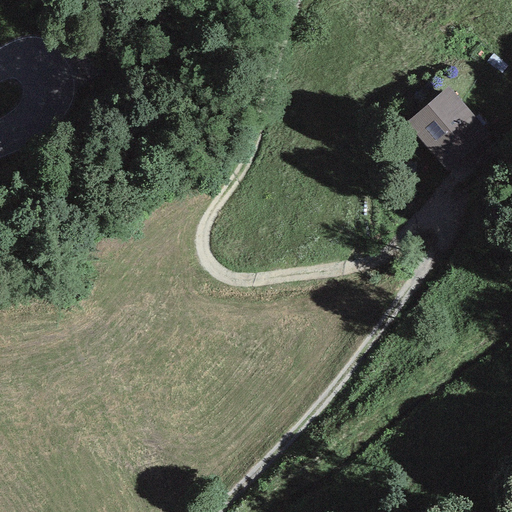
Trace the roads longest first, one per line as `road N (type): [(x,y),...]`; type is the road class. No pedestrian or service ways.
road 1 (track): [(451,180),(388,248),(361,264),(242,279),(208,263),(205,228),(252,146),(294,0)]
road 2 (track): [(419,216),(441,236),(415,280),(299,427),(214,511)]
road 3 (track): [(511,307),(249,511)]
road 4 (track): [(170,0),(137,44),(49,77)]
road 5 (tertiary): [(0,67),(42,65),(50,91),(34,119),(0,136)]
